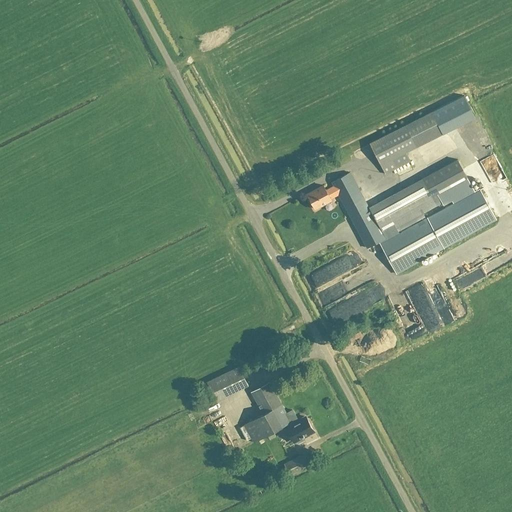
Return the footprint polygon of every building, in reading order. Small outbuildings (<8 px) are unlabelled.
[(475,110),(465,111),(466,123),(477,122),(475,110)] [(370,144),(385,174),(397,168),(393,159),(443,134),(433,113),(370,144)] [(469,148),(473,154),(480,150),(477,144),(469,148)] [(323,186),(306,195),(314,210),(331,201),(330,200),(338,195),(367,249),(380,241),(382,244),(380,245),(396,274),(443,249),(496,220),(481,189),(475,193),(472,187),(458,161),(422,180),(369,209),(358,188),(349,173),(331,183),(333,187),(325,191),(323,186)] [(492,260),(495,266),(459,279),(460,279),(452,282),(455,290),(511,270),(505,255),(492,260)] [(308,277),(313,291),(332,284),(326,270),(308,277)] [(433,281),(443,300),(454,294),(444,275),(433,281)] [(418,300),(410,305),(417,315),(424,310),(418,300)] [(331,325),(355,314),(349,302),(326,312),(331,325)] [(239,368),(201,385),(206,397),(211,394),(215,404),(236,395),(233,388),(245,383),(239,368)] [(263,415),(243,426),(253,444),(281,428),(282,431),(286,429),(294,443),(296,442),(297,444),(304,440),(303,438),(313,432),(305,417),(298,421),(297,419),(292,411),(286,414),(284,410),(269,383),(250,393),(263,415)] [(189,412),(193,423),(207,418),(205,412),(197,415),(195,410),(189,412)] [(232,433),(240,449),(249,444),(240,428),(232,433)] [(307,454),(283,465),(289,477),(313,465),(307,454)]
